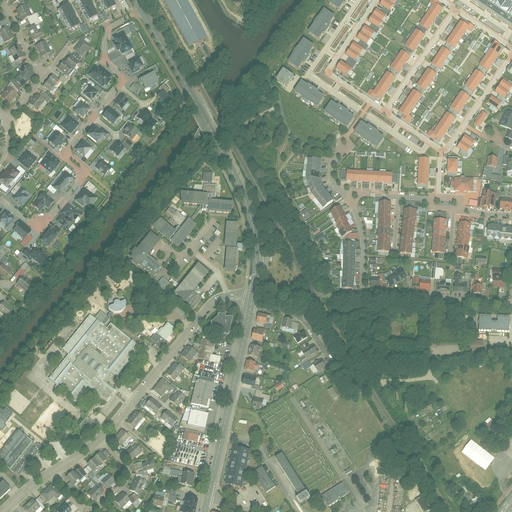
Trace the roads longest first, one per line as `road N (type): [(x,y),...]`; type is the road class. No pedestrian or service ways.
road 1 (tertiary): [(252,297),(258,257),(249,209),(142,11)]
road 2 (residential): [(252,297),(207,308),(100,437)]
road 3 (tertiary): [(208,494),(252,297)]
road 4 (residential): [(93,117),(68,148),(83,178),(43,223),(30,224),(0,198)]
road 5 (residential): [(377,0),(328,71),(386,110)]
road 6 (residential): [(100,437),(127,470),(95,508),(78,506),(52,472)]
road 7 (residential): [(362,296),(511,301)]
road 8 (residential): [(453,9),(386,110)]
